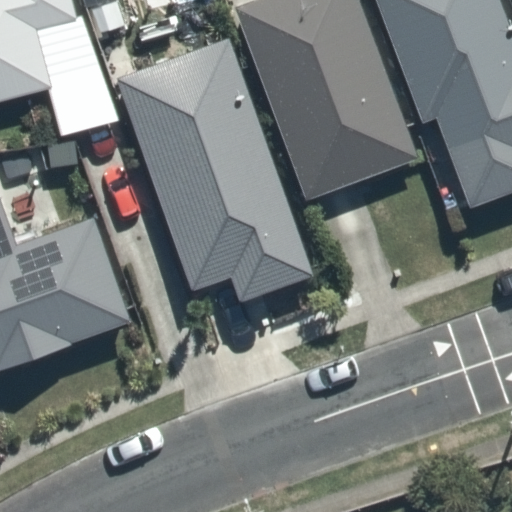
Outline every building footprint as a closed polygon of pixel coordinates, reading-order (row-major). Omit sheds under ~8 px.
[(0,0),(0,95),(46,83),(28,22),(70,10),(67,0),(0,0)] [(412,159),(355,0),(227,0),(300,199),(412,159)] [(511,34),(499,0),(366,0),(411,121),(417,118),(448,204),(511,180),(511,34)] [(105,74),(181,282),(219,269),(228,293),(308,264),(224,31),(105,74)] [(84,199),(8,229),(0,208),(0,360),(127,311),(84,199)]
